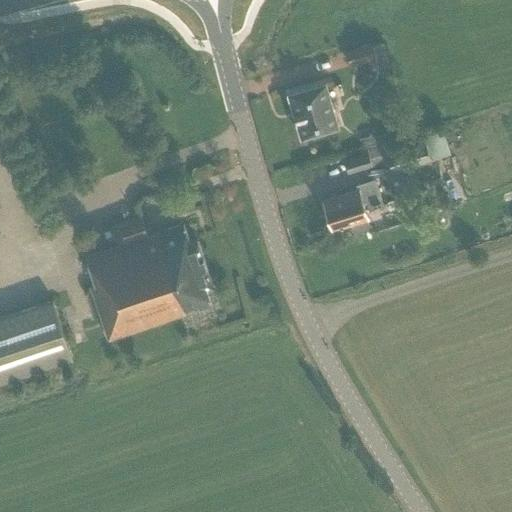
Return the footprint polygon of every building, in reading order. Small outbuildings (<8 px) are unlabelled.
[(382,41),(371,44),(349,50),(353,65),(375,58),(378,67),(389,63),(382,41)] [(327,89),(332,87),(331,82),(287,94),(299,138),(337,127),(327,89)] [(442,131),(423,137),(385,150),(384,146),(366,151),(348,157),(353,173),(371,167),(389,161),(393,173),(430,160),(450,154),(442,131)] [(374,135),(361,139),(364,148),(377,144),(374,136),(374,135)] [(364,211),(382,206),(374,180),(355,185),(357,190),(322,201),(327,218),(326,219),(327,224),(330,226),(331,230),(350,224),(352,229),(356,230),(366,227),(368,223),(367,219),(364,211)] [(203,288),(211,286),(196,240),(189,242),(183,225),(147,237),(141,217),(111,227),(118,247),(86,258),(92,278),(87,280),(108,341),(209,307),(203,288)] [(0,376),(68,354),(50,297),(0,313),(0,376)]
